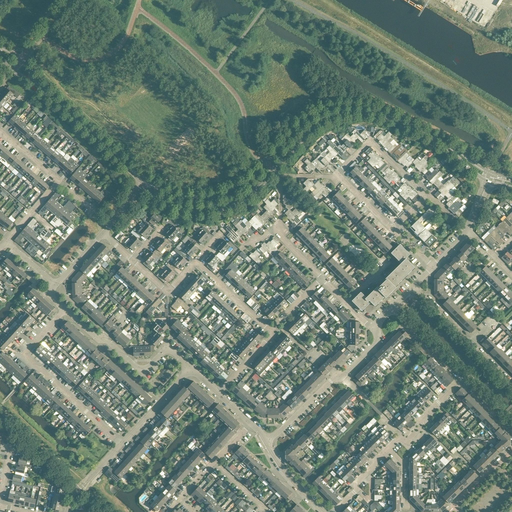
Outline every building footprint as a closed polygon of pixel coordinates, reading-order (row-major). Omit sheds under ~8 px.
[(17,97),(21,93),(9,86),(7,88),(5,87),(4,89),(5,90),(3,93),(11,99),(14,95),(17,97)] [(0,93),(0,96),(7,103),(11,99),(3,93),(1,95),(0,93)] [(15,131),(23,122),(26,118),(22,114),(19,118),(13,125),(15,127),(13,129),(15,131)] [(10,124),(13,125),(19,118),(15,115),(7,124),(9,125),(10,124)] [(27,125),(23,122),(15,131),(17,132),(19,131),(21,133),(27,125)] [(22,136),(23,138),(31,129),(27,125),(21,133),(23,134),(22,136)] [(27,138),(29,140),(35,132),(32,130),(31,129),(23,138),(25,139),(27,138)] [(352,133),(353,134),(358,139),(357,139),(360,141),(362,143),(365,140),(364,139),(367,136),(368,137),(370,135),(365,129),(360,134),(355,129),(352,133)] [(378,142),(381,145),(390,136),(392,135),(389,132),(384,137),(381,134),(383,132),(382,131),(380,131),(373,137),(375,139),(376,138),(379,141),(378,142)] [(30,143),(32,145),(39,136),(35,132),(29,140),(31,142),(30,143)] [(347,133),(344,136),(352,145),(356,142),(355,141),(357,139),(358,139),(353,134),(350,137),(347,133)] [(35,145),(37,147),(43,140),(39,136),(32,145),(33,146),(35,145)] [(349,148),(352,145),(344,136),(341,140),(344,143),(341,146),(346,150),(349,147),(349,148)] [(390,136),(381,145),(384,148),(385,147),(388,150),(387,151),(389,153),(391,151),(397,146),(395,144),(393,146),(390,143),(393,139),(390,136)] [(38,150),(40,152),(47,143),(43,140),(37,147),(39,149),(38,150)] [(329,141),(327,143),(332,148),(338,154),(340,157),(344,154),(343,153),(346,150),(341,146),(340,145),(337,147),(335,145),(331,141),(329,141)] [(43,152),(45,154),(51,147),(47,143),(40,152),(42,154),(43,152)] [(335,157),(338,154),(332,148),(327,143),(329,145),(326,148),(329,152),(326,155),(331,159),(334,156),(335,157)] [(394,158),(397,161),(406,153),(408,151),(405,148),(404,148),(401,144),(400,145),(399,144),(398,144),(397,146),(391,151),(389,153),(391,155),(392,154),(395,157),(394,158)] [(46,157),(48,159),(56,150),(51,147),(45,154),(47,156),(46,157)] [(367,162),(370,165),(379,156),(376,153),(375,154),(372,151),(373,150),(370,147),(365,152),(370,158),(367,162)] [(0,152),(0,155),(2,158),(8,151),(4,148),(0,152)] [(51,159),(53,161),(60,154),(61,152),(57,148),(56,150),(48,159),(50,161),(51,159)] [(2,158),(0,160),(0,161),(4,165),(7,161),(12,155),(8,151),(2,158)] [(406,153),(397,161),(400,164),(401,164),(404,167),(405,166),(407,168),(407,167),(412,163),(415,160),(414,160),(413,158),(412,159),(409,162),(405,159),(409,155),(408,154),(406,153)] [(54,164),(56,166),(64,157),(60,154),(53,161),(56,163),(54,164)] [(320,154),(317,157),(326,166),(329,163),(328,162),(331,159),(326,155),(324,158),(320,154)] [(7,161),(11,165),(17,158),(12,155),(7,161)] [(59,166),(62,168),(70,158),(66,155),(64,157),(56,166),(58,168),(59,166)] [(414,166),(417,169),(426,161),(429,158),(426,155),(422,158),(419,155),(414,160),(415,160),(412,163),(415,165),(414,166)] [(382,159),(379,156),(370,165),(373,168),(377,164),(380,167),(378,169),(380,171),(382,169),(387,164),(385,162),(384,163),(381,160),(382,159)] [(317,157),(311,163),(315,166),(314,166),(316,168),(315,168),(319,171),(322,168),(323,169),(326,166),(317,157)] [(21,162),(17,158),(11,165),(15,169),(21,162)] [(64,173),(72,164),(75,161),(71,158),(70,158),(62,168),(64,170),(62,171),(64,173)] [(309,173),(309,172),(311,174),(313,171),(315,168),(316,168),(314,166),(315,166),(311,163),(307,159),(306,159),(305,158),(302,160),(307,165),(304,168),(309,173)] [(426,161),(417,169),(420,173),(421,172),(424,175),(429,170),(426,167),(429,164),(426,161)] [(15,169),(19,172),(25,165),(21,162),(15,169)] [(351,176),(353,177),(362,168),(361,167),(359,168),(357,166),(355,164),(356,163),(355,162),(349,167),(350,168),(351,168),(352,170),(350,172),(352,175),(351,176)] [(76,168),(72,164),(64,173),(66,175),(68,173),(70,175),(69,175),(70,175),(76,168)] [(382,169),(380,171),(382,173),(384,171),(387,174),(385,176),(383,178),(386,181),(395,172),(392,169),(391,170),(388,167),(389,166),(387,164),(382,169)] [(29,169),(25,165),(19,172),(23,176),(29,169)] [(79,168),(70,179),(72,180),(71,182),(72,184),(83,172),(79,168)] [(362,168),(353,177),(355,179),(356,178),(358,180),(363,175),(361,173),(364,170),(362,168)] [(23,176),(27,179),(33,173),(29,169),(23,176)] [(429,170),(424,175),(427,177),(426,178),(429,181),(438,173),(438,172),(435,170),(434,170),(431,173),(429,170)] [(433,184),(436,186),(440,182),(438,179),(443,174),(439,171),(438,172),(438,173),(429,181),(432,184),(433,184)] [(76,184),(78,185),(84,178),(87,176),(86,175),(87,175),(83,172),(72,184),(74,185),(76,184)] [(398,175),(395,172),(386,181),(389,184),(393,181),(396,184),(397,186),(400,184),(398,182),(400,179),(397,176),(398,175)] [(37,176),(33,173),(27,179),(31,183),(37,176)] [(359,184),(361,186),(367,179),(369,178),(370,177),(368,175),(366,178),(363,175),(358,180),(360,183),(359,184)] [(31,183),(35,186),(41,180),(37,176),(31,183)] [(79,189),(81,191),(88,182),(84,178),(78,185),(80,187),(79,189)] [(364,186),(366,189),(371,183),(369,181),(371,179),(369,178),(367,179),(361,186),(363,187),(364,186)] [(302,190),(306,193),(312,187),(314,185),(313,185),(314,184),(311,181),(310,182),(308,179),(303,183),(306,186),(302,190)] [(440,182),(436,186),(439,189),(438,190),(441,193),(453,181),(451,179),(449,181),(448,180),(443,185),(440,182)] [(45,183),(41,180),(35,186),(39,190),(45,183)] [(311,194),(314,197),(316,195),(325,186),(322,183),(321,184),(318,181),(314,184),(313,185),(314,185),(312,187),(315,190),(311,194)] [(367,192),(369,194),(378,185),(374,181),(371,183),(366,189),(368,191),(367,192)] [(445,196),(448,198),(448,199),(452,194),(449,191),(454,186),(456,184),(453,181),(441,193),(440,194),(437,198),(439,199),(442,196),(442,197),(444,197),(444,196),(445,196)] [(84,191),(86,193),(92,185),(88,182),(81,191),(83,192),(84,191)] [(39,190),(44,194),(49,187),(45,183),(39,190)] [(399,194),(402,197),(411,188),(408,185),(407,186),(404,183),(402,186),(400,184),(397,186),(399,188),(402,191),(399,194)] [(87,196),(89,198),(96,189),(92,185),(86,193),(88,194),(87,196)] [(369,194),(373,198),(382,189),(378,185),(369,194)] [(314,197),(311,199),(314,201),(314,202),(316,200),(317,200),(322,194),(325,197),(332,191),(329,188),(328,189),(325,186),(316,195),(314,197)] [(411,188),(402,197),(405,200),(409,197),(415,203),(417,201),(414,197),(417,194),(414,191),(411,188)] [(92,198),(94,200),(101,193),(96,189),(89,198),(91,199),(92,198)] [(336,194),(333,191),(328,197),(330,199),(332,198),(335,202),(342,196),(339,193),(342,191),(340,189),(338,192),(336,194)] [(386,193),(382,189),(373,198),(375,199),(376,198),(378,201),(386,193)] [(57,190),(48,202),(55,208),(59,204),(55,200),(57,198),(55,196),(59,192),(57,190)] [(95,203),(97,205),(107,194),(102,191),(101,193),(94,200),(97,202),(95,203)] [(379,204),(381,206),(390,197),(386,193),(378,201),(380,203),(379,204)] [(448,199),(448,198),(446,200),(448,202),(446,204),(449,207),(448,208),(451,211),(461,201),(458,198),(454,202),(451,199),(455,195),(453,193),(452,194),(448,199)] [(344,198),(342,196),(335,202),(339,206),(348,198),(347,196),(344,198)] [(390,197),(381,206),(383,208),(384,207),(386,209),(394,201),(390,197)] [(264,202),(266,204),(273,211),(276,208),(275,207),(278,204),(276,202),(278,200),(276,198),(274,200),(274,199),(271,202),(267,199),(264,202)] [(288,199),(287,199),(285,198),(283,200),(285,201),(283,203),(286,206),(285,207),(288,210),(289,209),(293,206),(297,202),(294,198),(290,202),(288,199)] [(350,199),(348,198),(339,206),(344,210),(350,204),(348,202),(350,199)] [(387,212),(389,214),(395,208),(397,206),(398,205),(394,201),(386,209),(388,211),(387,212)] [(461,201),(451,211),(454,214),(455,214),(458,217),(462,212),(459,209),(464,204),(461,201)] [(48,209),(52,212),(55,208),(48,202),(38,213),(40,214),(43,210),(45,212),(48,209)] [(59,204),(55,208),(63,215),(73,204),(71,202),(67,206),(65,205),(63,207),(59,204)] [(73,204),(63,215),(71,221),(74,217),(70,214),(73,211),(71,209),(74,205),(73,204)] [(275,213),(273,211),(266,204),(263,207),(267,211),(264,214),(268,218),(271,215),(272,216),(275,213)] [(352,207),(350,204),(344,210),(348,214),(356,206),(355,204),(352,207)] [(287,217),(290,220),(298,212),(293,206),(289,209),(288,210),(284,213),(287,216),(287,217)] [(358,207),(356,206),(348,214),(352,218),(358,212),(356,210),(358,207)] [(395,208),(389,214),(391,216),(392,215),(394,217),(396,215),(399,218),(404,213),(397,206),(395,208)] [(429,248),(430,248),(437,240),(427,230),(430,226),(428,224),(438,214),(431,207),(410,228),(429,248)] [(52,224),(53,226),(63,215),(55,208),(52,212),(56,216),(53,219),(55,220),(52,224)] [(252,214),(254,216),(263,225),(266,222),(265,221),(268,218),(264,214),(261,216),(257,213),(256,214),(254,212),(252,214)] [(298,212),(290,220),(292,223),(291,225),(293,227),(291,228),(293,230),(301,221),(298,218),(302,215),(301,214),(298,212)] [(360,215),(358,212),(352,218),(356,223),(362,217),(362,216),(364,214),(363,212),(360,215)] [(146,216),(144,218),(151,224),(153,226),(156,223),(157,224),(161,220),(160,220),(161,218),(161,217),(159,215),(158,215),(157,216),(154,214),(149,219),(146,216)] [(0,220),(0,222),(3,225),(9,219),(4,215),(0,220)] [(63,215),(53,226),(55,227),(58,223),(61,225),(63,222),(69,228),(70,226),(72,224),(73,223),(71,221),(63,215)] [(508,215),(502,222),(511,231),(511,219),(508,215)] [(254,216),(251,219),(254,222),(252,225),(251,225),(254,228),(256,230),(259,227),(260,228),(263,225),(254,216)] [(357,224),(362,229),(368,222),(366,220),(368,218),(366,216),(364,218),(357,224)] [(33,218),(24,229),(31,236),(35,232),(31,228),(33,226),(31,224),(35,220),(33,218)] [(144,225),(142,227),(149,233),(151,231),(151,232),(153,229),(149,226),(151,224),(144,218),(142,220),(145,222),(143,224),(144,225)] [(13,223),(9,219),(3,225),(7,229),(13,223)] [(240,221),(238,223),(246,232),(250,229),(249,228),(251,225),(252,225),(248,222),(247,221),(244,223),(241,220),(240,221)] [(235,221),(232,224),(238,229),(238,230),(235,232),(240,237),(242,234),(243,235),(246,232),(238,223),(237,223),(235,221)] [(370,225),(368,222),(362,229),(366,233),(374,224),(373,222),(370,225)] [(510,236),(511,233),(511,231),(502,222),(496,228),(503,235),(506,232),(510,236)] [(303,226),(300,223),(295,229),(297,232),(296,234),(298,236),(296,238),(297,240),(306,231),(302,227),(303,226)] [(376,226),(374,224),(366,233),(370,237),(376,231),(374,228),(376,226)] [(170,229),(169,230),(177,236),(180,238),(183,236),(183,234),(180,232),(182,231),(182,230),(179,227),(177,229),(174,227),(174,226),(172,225),(171,225),(169,227),(169,228),(170,229)] [(229,226),(226,229),(229,233),(226,236),(233,243),(236,240),(237,241),(241,238),(240,237),(235,232),(229,226)] [(149,233),(142,227),(138,231),(135,228),(133,230),(139,236),(141,234),(145,238),(147,236),(147,235),(149,233)] [(496,228),(490,234),(501,245),(504,242),(500,238),(501,237),(502,238),(504,236),(503,235),(496,228)] [(28,240),(31,236),(24,229),(14,240),(16,242),(19,238),(21,240),(24,237),(28,240)] [(197,232),(198,233),(206,240),(210,236),(202,229),(200,229),(197,232)] [(31,236),(39,243),(48,231),(47,230),(43,234),(41,232),(39,235),(35,232),(31,236)] [(130,240),(137,246),(139,244),(141,242),(137,238),(139,236),(133,230),(131,233),(133,235),(131,237),(132,238),(130,240)] [(177,236),(169,230),(165,234),(169,237),(167,239),(172,244),(173,245),(176,243),(173,241),(177,236)] [(50,233),(48,231),(39,243),(49,251),(51,249),(49,247),(50,245),(46,241),(49,239),(46,237),(50,233)] [(121,231),(115,238),(119,241),(124,235),(121,231)] [(301,239),(304,242),(310,235),(306,231),(297,240),(299,242),(301,239)] [(378,233),(376,231),(370,237),(374,241),(382,232),(381,231),(378,233)] [(487,231),(481,237),(483,240),(492,248),(494,246),(493,246),(493,245),(494,244),(495,244),(495,245),(498,248),(501,245),(490,234),(487,231)] [(384,234),(382,232),(374,241),(378,245),(384,239),(382,236),(384,234)] [(192,235),(190,237),(196,243),(198,241),(202,244),(206,240),(198,233),(195,237),(192,235)] [(314,240),(310,235),(304,242),(306,244),(304,247),(305,248),(314,240)] [(28,252),(29,254),(39,243),(31,236),(28,240),(32,244),(29,246),(31,248),(28,252)] [(269,241),(266,244),(273,251),(274,253),(278,250),(274,247),(279,242),(274,236),(272,238),(273,239),(270,242),(269,241)] [(194,245),(196,243),(190,237),(188,239),(191,242),(187,246),(195,253),(198,249),(194,245)] [(129,238),(125,243),(129,247),(134,251),(136,249),(135,248),(137,246),(130,240),(129,238)] [(159,239),(157,242),(164,248),(166,246),(169,248),(170,246),(172,244),(167,239),(165,241),(161,238),(160,240),(159,239)] [(386,241),(384,239),(378,245),(382,249),(390,241),(389,239),(386,241)] [(223,240),(220,244),(227,251),(231,247),(234,249),(236,247),(229,241),(227,243),(223,240)] [(309,247),(312,250),(318,244),(314,240),(305,248),(307,250),(309,247)] [(392,242),(390,241),(382,249),(386,253),(392,247),(390,244),(392,242)] [(164,248),(157,242),(155,244),(155,245),(154,246),(157,250),(155,252),(161,257),(163,255),(161,252),(164,248)] [(266,244),(264,242),(261,245),(262,246),(259,249),(261,252),(263,254),(266,251),(270,254),(273,251),(266,244)] [(468,242),(464,247),(470,253),(474,249),(468,242)] [(39,243),(29,254),(31,255),(34,251),(36,253),(39,250),(43,253),(46,255),(49,251),(39,243)] [(99,248),(109,257),(113,253),(103,244),(99,248)] [(220,252),(218,254),(224,259),(226,257),(224,255),(227,251),(220,244),(216,248),(220,252)] [(322,248),(318,244),(312,250),(314,252),(312,255),(313,256),(322,248)] [(362,310),(370,302),(375,306),(378,303),(377,303),(381,299),(382,299),(384,297),(385,298),(395,288),(395,287),(397,284),(396,283),(400,279),(401,280),(407,274),(406,273),(410,270),(411,270),(414,267),(405,258),(409,255),(407,253),(408,252),(402,246),(401,247),(399,245),(392,252),(400,260),(398,261),(401,263),(402,262),(403,263),(386,280),(385,281),(385,283),(378,289),(377,289),(366,300),(359,293),(352,300),(355,302),(354,303),(359,309),(360,308),(362,310)] [(181,247),(178,250),(180,251),(184,254),(186,252),(187,253),(191,257),(195,253),(187,246),(183,250),(181,247)] [(466,257),(470,253),(464,247),(459,251),(460,252),(466,257)] [(109,257),(99,248),(95,253),(105,261),(109,257)] [(317,256),(320,258),(326,252),(322,248),(313,256),(315,258),(317,256)] [(259,254),(256,250),(253,253),(252,253),(249,256),(260,266),(262,264),(260,262),(261,261),(258,258),(260,255),(259,254)] [(274,258),(278,262),(285,256),(280,252),(278,250),(274,253),(272,256),(274,258)] [(148,252),(145,254),(153,261),(157,257),(159,259),(161,257),(155,252),(153,254),(150,251),(148,252)] [(180,255),(176,259),(184,266),(186,263),(185,263),(187,261),(183,258),(185,256),(185,255),(180,251),(177,253),(180,255)] [(212,252),(208,256),(216,263),(220,259),(222,262),(224,259),(218,254),(216,256),(212,252)] [(330,256),(326,252),(320,258),(322,260),(320,263),(321,264),(324,262),(330,256)] [(453,259),(448,263),(454,269),(455,270),(458,267),(459,269),(461,267),(459,265),(461,263),(466,259),(467,261),(468,260),(469,259),(466,257),(460,252),(456,256),(455,257),(453,259)] [(503,256),(501,258),(508,265),(511,260),(510,259),(511,257),(507,252),(503,256)] [(98,263),(101,265),(105,261),(95,253),(92,257),(98,263)] [(153,261),(145,254),(143,257),(144,257),(142,259),(149,265),(153,261)] [(208,256),(204,260),(208,264),(206,266),(213,272),(215,270),(214,269),(218,265),(216,263),(208,256)] [(278,262),(282,267),(289,260),(285,256),(278,262)] [(101,265),(98,263),(92,257),(88,261),(97,269),(101,265)] [(0,266),(4,269),(11,261),(7,258),(5,260),(3,258),(1,260),(0,261),(0,263),(1,265),(0,266)] [(327,266),(330,268),(336,262),(332,258),(326,264),(323,266),(325,268),(327,266)] [(181,269),(184,266),(176,259),(172,263),(179,270),(181,268),(181,269)] [(282,267),(286,271),(293,264),(289,260),(282,267)] [(4,269),(8,272),(14,264),(11,261),(4,269)] [(84,265),(92,273),(93,274),(97,269),(88,261),(84,265)] [(340,266),(336,262),(330,268),(332,271),(330,273),(331,275),(340,266)] [(454,269),(448,263),(448,262),(443,267),(450,273),(454,269)] [(231,263),(225,270),(228,273),(225,276),(229,279),(235,273),(236,273),(238,270),(231,263)] [(8,272),(12,275),(18,268),(14,264),(8,272)] [(286,271),(290,275),(297,268),(293,264),(286,271)] [(92,273),(84,265),(80,270),(81,270),(86,275),(87,275),(87,276),(89,277),(92,273)] [(335,274),(338,276),(344,270),(340,266),(331,275),(333,276),(335,274)] [(479,272),(483,277),(492,268),(490,266),(488,269),(485,266),(480,272),(479,272)] [(120,277),(128,268),(127,267),(124,269),(122,267),(116,274),(120,277)] [(450,273),(443,267),(439,271),(446,277),(450,273)] [(12,275),(15,278),(22,271),(18,268),(12,275)] [(130,270),(128,268),(120,277),(124,281),(130,275),(128,273),(130,270)] [(168,268),(165,272),(172,279),(174,276),(174,275),(175,274),(168,268)] [(297,268),(290,275),(294,279),(301,272),(297,268)] [(494,270),(492,268),(483,277),(487,281),(493,274),(491,272),(494,270)] [(81,270),(80,270),(76,275),(83,281),(87,276),(87,275),(86,275),(81,270)] [(348,274),(344,270),(338,276),(340,279),(338,281),(339,283),(348,274)] [(22,271),(15,278),(19,282),(25,274),(22,271)] [(434,276),(434,279),(443,279),(446,277),(439,271),(434,276)] [(170,281),(172,279),(165,272),(161,276),(160,275),(158,273),(156,276),(162,281),(164,279),(168,282),(169,281),(170,281)] [(294,279),(298,283),(305,276),(301,272),(294,279)] [(235,273),(229,279),(233,283),(239,276),(236,273),(235,273)] [(198,275),(194,279),(200,285),(204,282),(206,283),(209,280),(203,274),(200,277),(199,277),(198,275)] [(343,282),(346,285),(352,278),(348,274),(339,283),(341,284),(343,282)] [(496,277),(493,274),(487,281),(491,285),(500,276),(498,275),(496,277)] [(81,283),(83,281),(76,275),(72,279),(72,283),(81,283)] [(133,277),(130,275),(124,281),(129,285),(137,276),(135,275),(133,277)] [(139,278),(137,276),(129,285),(133,289),(139,283),(136,280),(139,278)] [(233,283),(237,287),(243,280),(239,276),(233,283)] [(305,276),(298,283),(304,289),(309,284),(307,282),(309,280),(305,276)] [(502,278),(500,276),(491,285),(495,289),(501,283),(499,280),(502,278)] [(350,289),(352,287),(356,282),(352,278),(346,285),(350,289)] [(194,279),(190,284),(197,290),(200,285),(194,279)] [(243,280),(237,287),(241,290),(247,284),(243,280)] [(276,280),(275,282),(273,283),(272,285),(274,287),(276,289),(280,284),(276,280)] [(141,285),(139,283),(133,289),(137,293),(145,284),(144,282),(141,285)] [(504,285),(501,283),(495,289),(499,293),(508,284),(506,283),(504,285)] [(147,285),(145,284),(137,293),(141,297),(147,290),(145,288),(147,285)] [(190,284),(186,288),(193,294),(197,290),(190,284)] [(241,290),(246,294),(252,287),(247,284),(241,290)] [(510,286),(508,284),(499,293),(503,297),(510,291),(507,288),(510,286)] [(26,296),(30,299),(37,292),(30,286),(26,290),(29,293),(26,296)] [(252,287),(246,294),(250,298),(256,291),(252,287)] [(186,288),(183,292),(189,298),(193,294),(186,288)] [(150,293),(147,290),(141,297),(146,301),(154,292),(152,290),(150,293)] [(443,290),(434,290),(434,295),(439,299),(445,293),(443,291),(443,290)] [(206,297),(210,301),(216,295),(212,291),(206,297)] [(316,291),(311,296),(314,299),(315,300),(316,301),(315,303),(316,304),(315,305),(318,308),(321,306),(327,299),(323,295),(321,297),(319,294),(316,291)] [(510,291),(503,297),(500,300),(504,304),(511,296),(511,293),(510,291)] [(37,292),(30,299),(33,302),(40,295),(37,292)] [(155,293),(154,292),(146,301),(150,305),(156,298),(153,296),(155,293)] [(180,296),(179,297),(185,303),(186,302),(189,298),(183,292),(179,296),(180,296)] [(439,299),(443,304),(449,298),(450,297),(445,293),(439,299)] [(73,299),(78,303),(84,296),(82,294),(73,295),(73,299)] [(33,302),(37,306),(44,298),(40,295),(33,302)] [(220,298),(216,295),(210,301),(214,305),(220,298)] [(280,295),(276,299),(282,306),(286,302),(280,295)] [(89,300),(84,296),(78,303),(82,307),(88,301),(89,300)] [(185,303),(179,297),(175,301),(176,301),(171,306),(176,311),(181,306),(189,313),(191,312),(193,310),(189,307),(185,303)] [(37,306),(40,309),(47,302),(44,298),(37,306)] [(165,317),(168,316),(168,309),(165,309),(165,308),(163,307),(165,305),(162,302),(162,301),(159,298),(146,312),(150,316),(153,313),(152,313),(157,307),(165,313),(165,317)] [(224,302),(220,298),(214,305),(218,308),(224,302)] [(449,298),(443,304),(442,304),(446,308),(453,302),(449,298)] [(276,299),(272,303),(278,310),(282,306),(276,299)] [(321,306),(325,310),(331,303),(327,299),(321,306)] [(82,308),(86,312),(92,305),(88,301),(82,307),(82,308)] [(40,309),(44,312),(51,305),(47,302),(40,309)] [(228,306),(224,302),(218,308),(222,312),(228,306)] [(446,308),(450,312),(457,306),(453,302),(446,308)] [(272,303),(268,307),(274,314),(278,310),(272,303)] [(325,310),(329,314),(335,307),(331,303),(325,310)] [(44,312),(48,316),(48,315),(51,317),(55,312),(52,310),(54,308),(51,305),(44,312)] [(96,309),(92,305),(86,312),(90,316),(96,309)] [(222,312),(219,315),(223,319),(232,309),(228,306),(222,312)] [(457,306),(450,312),(455,316),(461,310),(457,306)] [(270,318),(274,314),(268,307),(263,312),(270,318)] [(333,317),(336,315),(335,315),(339,311),(335,307),(329,314),(333,318),(333,317)] [(337,321),(339,319),(346,313),(342,308),(339,311),(335,315),(336,315),(333,317),(335,320),(337,321)] [(90,316),(94,319),(100,313),(96,309),(90,316)] [(232,309),(223,319),(227,322),(236,313),(232,309)] [(455,316),(459,321),(465,314),(461,310),(455,316)] [(312,321),(303,312),(299,316),(305,322),(308,325),(308,326),(312,321)] [(24,317),(31,324),(35,320),(27,313),(24,317)] [(105,317),(100,313),(94,319),(99,323),(105,317)] [(236,313),(227,322),(231,326),(240,317),(242,315),(240,313),(238,315),(236,313)] [(350,317),(346,313),(339,319),(344,323),(347,320),(350,317)] [(465,314),(459,321),(463,325),(469,318),(465,314)] [(22,315),(18,318),(21,320),(28,327),(31,324),(24,317),(22,315)] [(299,316),(295,320),(303,328),(304,329),(308,325),(305,322),(299,316)] [(103,327),(104,326),(109,321),(109,320),(105,317),(99,323),(103,327)] [(350,317),(347,320),(349,322),(349,328),(359,328),(359,322),(355,322),(355,319),(351,319),(350,317)] [(463,325),(467,329),(473,323),(469,318),(463,325)] [(6,319),(0,325),(2,327),(5,324),(9,327),(11,324),(6,319)] [(114,324),(111,321),(109,319),(109,320),(109,321),(104,326),(108,330),(109,331),(111,333),(116,338),(121,332),(122,331),(119,328),(118,327),(115,325),(114,324)] [(28,327),(21,320),(17,324),(25,331),(28,327)] [(165,331),(169,327),(167,326),(168,324),(168,321),(167,321),(165,323),(162,320),(158,325),(165,331)] [(171,327),(175,331),(182,324),(177,320),(174,323),(172,321),(171,321),(171,324),(172,325),(171,327)] [(303,328),(295,320),(290,324),(297,330),(299,332),(303,328)] [(62,328),(66,332),(72,325),(68,321),(66,323),(62,328)] [(12,325),(14,327),(22,334),(25,331),(17,324),(15,322),(12,325)] [(162,333),(165,331),(158,325),(155,322),(151,327),(154,329),(157,332),(161,335),(163,337),(165,335),(162,333)] [(473,323),(467,329),(471,333),(477,327),(473,323)] [(186,328),(182,324),(175,331),(179,334),(180,334),(183,330),(183,331),(185,329),(186,328)] [(290,324),(286,328),(293,335),(297,330),(290,324)] [(9,329),(11,331),(16,336),(18,338),(22,334),(14,327),(12,325),(9,329),(7,327),(9,329)] [(76,329),(72,325),(66,332),(70,336),(76,329)] [(13,340),(16,336),(11,331),(9,329),(7,327),(4,331),(6,333),(13,340)] [(80,333),(76,329),(70,336),(74,339),(80,333)] [(181,341),(187,334),(189,332),(185,329),(183,331),(183,330),(180,334),(179,334),(177,337),(180,340),(181,341)] [(250,335),(256,340),(257,341),(257,340),(261,336),(254,330),(250,335)] [(395,335),(400,340),(401,341),(402,343),(405,346),(407,344),(403,340),(405,337),(400,332),(399,331),(395,335)] [(117,340),(120,343),(126,336),(121,332),(116,338),(115,339),(117,340)] [(157,332),(153,336),(160,342),(162,344),(164,342),(162,340),(164,338),(163,337),(161,335),(157,332)] [(3,336),(7,340),(10,343),(13,340),(6,333),(3,336)] [(79,343),(81,340),(85,337),(80,333),(74,339),(75,340),(79,343)] [(181,341),(185,345),(192,338),(187,334),(181,341)] [(281,338),(283,340),(289,346),(291,343),(293,344),(294,342),(285,334),(281,338)] [(246,339),(248,340),(253,345),(257,341),(256,340),(250,335),(246,339)] [(391,339),(397,345),(400,343),(403,347),(405,346),(402,343),(401,341),(400,340),(395,335),(391,339)] [(0,339),(0,340),(7,347),(10,343),(7,340),(3,336),(0,339)] [(126,336),(120,343),(124,346),(130,340),(126,336)] [(153,344),(155,346),(156,346),(160,342),(153,336),(149,340),(153,344)] [(485,336),(481,340),(480,341),(482,343),(481,344),(486,348),(492,342),(490,340),(488,338),(487,338),(485,336)] [(85,337),(81,340),(79,343),(83,347),(89,341),(88,340),(85,337)] [(196,342),(192,338),(185,345),(189,349),(196,342)] [(285,350),(289,346),(283,340),(281,338),(279,340),(277,342),(285,350)] [(242,343),(249,349),(253,345),(248,340),(246,339),(245,340),(242,343)] [(349,339),(349,340),(349,345),(347,347),(347,348),(351,352),(355,348),(355,345),(359,345),(359,340),(359,339),(349,339)] [(394,351),(397,354),(398,352),(394,348),(397,345),(391,339),(390,340),(387,343),(393,350),(394,351)] [(196,342),(189,349),(194,353),(200,346),(202,344),(198,340),(196,342)] [(83,347),(87,351),(93,344),(89,341),(83,347)] [(277,342),(273,347),(280,353),(282,355),(286,350),(285,350),(277,342)] [(486,348),(490,352),(496,346),(492,342),(486,348)] [(239,347),(245,353),(249,349),(242,343),(239,347)] [(395,355),(397,354),(394,351),(393,350),(387,343),(383,347),(389,354),(391,351),(395,355)] [(38,355),(45,347),(41,344),(35,351),(38,355)] [(87,351),(85,353),(89,357),(90,356),(91,355),(96,349),(97,349),(97,348),(93,344),(87,351)] [(145,346),(145,356),(151,355),(151,352),(154,352),(154,347),(155,346),(153,344),(151,346),(145,346)] [(131,345),(129,347),(130,348),(130,353),(133,353),(134,356),(139,356),(139,347),(133,347),(131,345)] [(204,350),(200,346),(194,353),(198,357),(204,350)] [(342,348),(339,350),(346,357),(350,353),(344,346),(342,348)] [(500,350),(496,346),(490,352),(494,356),(495,356),(495,355),(500,350)] [(38,355),(42,358),(49,351),(45,347),(38,355)] [(245,353),(239,347),(235,351),(241,358),(245,353)] [(276,357),(280,353),(273,347),(270,351),(269,351),(275,355),(274,356),(276,357)] [(383,347),(379,351),(385,358),(386,359),(389,362),(390,360),(388,358),(390,355),(389,354),(383,347)] [(202,360),(208,353),(210,352),(206,348),(204,350),(198,357),(202,360)] [(98,363),(102,366),(103,368),(104,367),(104,366),(109,361),(105,357),(104,357),(102,354),(101,353),(97,349),(96,349),(91,355),(90,356),(93,359),(95,360),(96,361),(98,363)] [(276,357),(274,356),(275,355),(269,351),(270,351),(268,349),(264,353),(272,361),(276,357)] [(501,349),(500,350),(495,355),(495,356),(499,360),(505,354),(501,349)] [(342,361),(346,357),(339,350),(335,354),(342,361)] [(52,354),(49,351),(42,358),(45,361),(52,354)] [(381,362),(381,361),(383,359),(387,363),(389,362),(386,359),(385,358),(379,351),(374,356),(375,357),(376,356),(381,362)] [(509,358),(509,357),(511,355),(507,351),(505,354),(499,360),(502,363),(502,364),(509,358)] [(240,358),(233,352),(230,355),(236,362),(240,358)] [(200,362),(205,366),(211,359),(207,355),(209,354),(208,353),(202,360),(200,362)] [(264,353),(260,358),(269,366),(272,361),(264,353)] [(45,361),(49,365),(56,357),(52,354),(45,361)] [(335,354),(331,358),(337,364),(337,365),(342,361),(335,354)] [(0,361),(0,362),(3,365),(10,358),(6,355),(0,361)] [(371,360),(378,367),(379,368),(382,371),(383,369),(380,366),(379,365),(382,363),(381,361),(381,362),(376,356),(375,357),(371,360)] [(49,365),(52,368),(59,360),(56,357),(49,365)] [(324,376),(325,376),(329,372),(330,370),(332,368),(337,364),(331,358),(330,357),(327,360),(325,358),(324,359),(323,359),(326,362),(324,363),(322,365),(319,368),(318,367),(318,366),(316,364),(315,365),(315,366),(316,368),(319,371),(324,376)] [(423,364),(427,368),(435,360),(434,359),(433,360),(430,357),(423,364)] [(4,371),(6,369),(13,361),(10,358),(3,365),(1,368),(4,371)] [(260,358),(256,362),(265,370),(269,366),(260,358)] [(502,364),(506,368),(511,362),(511,361),(509,358),(502,364)] [(215,363),(211,359),(205,366),(209,370),(215,363)] [(52,368),(56,371),(63,364),(59,360),(52,368)] [(104,367),(108,370),(114,364),(110,360),(109,361),(104,366),(104,367)] [(367,364),(374,371),(376,373),(379,371),(380,372),(382,371),(379,368),(378,367),(371,360),(367,364)] [(436,361),(435,360),(427,368),(431,372),(438,365),(435,362),(436,361)] [(6,369),(10,372),(17,365),(13,361),(6,369)] [(213,374),(221,365),(217,361),(215,363),(209,370),(213,374)] [(256,362),(252,366),(258,371),(256,373),(260,376),(265,370),(256,362)] [(56,371),(60,374),(66,367),(63,364),(56,371)] [(118,368),(114,364),(108,370),(105,374),(109,377),(112,374),(118,368)] [(371,376),(374,379),(375,377),(371,373),(374,371),(367,364),(363,368),(370,375),(371,376)] [(10,372),(13,375),(20,368),(17,365),(10,372)] [(230,373),(226,369),(225,369),(221,365),(213,374),(222,382),(223,381),(228,376),(227,376),(230,373)] [(431,372),(435,375),(442,368),(441,367),(440,368),(438,365),(431,372)] [(60,374),(63,377),(70,370),(66,367),(60,374)] [(155,377),(150,383),(158,390),(175,373),(170,367),(166,371),(163,368),(158,373),(163,378),(160,382),(155,377)] [(13,375),(17,378),(24,371),(20,368),(13,375)] [(122,371),(118,368),(112,374),(109,377),(113,381),(117,378),(122,371)] [(366,379),(368,376),(372,380),(374,379),(371,376),(370,375),(363,368),(359,372),(366,379)] [(435,375),(439,379),(445,373),(443,370),(444,369),(442,368),(435,375)] [(63,377),(67,381),(73,373),(70,370),(63,377)] [(27,374),(24,371),(17,378),(21,382),(27,374)] [(117,378),(121,382),(127,375),(122,371),(117,378)] [(312,371),(308,375),(317,385),(321,381),(315,374),(312,371)] [(325,377),(325,376),(324,376),(319,371),(315,374),(321,381),(325,377)] [(363,381),(366,379),(359,372),(355,377),(356,378),(353,380),(360,387),(365,383),(363,381)] [(67,381),(70,384),(77,377),(73,373),(67,381)] [(439,379),(442,383),(450,376),(449,374),(448,375),(445,373),(439,379)] [(24,382),(28,385),(35,378),(31,374),(24,382)] [(131,379),(127,375),(121,382),(125,386),(131,379)] [(308,375),(304,379),(307,383),(313,389),(317,385),(308,375)] [(441,384),(445,388),(453,381),(450,378),(451,377),(450,376),(442,383),(443,383),(441,384)] [(81,380),(77,377),(70,384),(74,387),(81,380)] [(28,385),(32,388),(38,381),(35,378),(28,385)] [(135,383),(131,379),(125,386),(129,390),(135,383)] [(186,385),(185,385),(184,386),(192,393),(208,408),(215,401),(193,381),(192,382),(190,380),(186,385)] [(32,388),(35,391),(42,384),(38,381),(32,388)] [(77,388),(80,391),(87,384),(83,381),(77,388)] [(239,383),(232,390),(236,394),(242,388),(246,384),(243,382),(242,382),(241,381),(239,383)] [(139,387),(135,383),(129,390),(133,393),(139,387)] [(309,393),(313,389),(307,383),(303,387),(309,393)] [(35,391),(39,395),(45,387),(42,384),(35,391)] [(80,391),(84,395),(91,387),(87,384),(80,391)] [(184,387),(161,412),(168,419),(192,393),(184,386),(183,387),(184,387)] [(39,395),(42,398),(49,391),(45,387),(39,395)] [(84,395),(87,398),(94,391),(91,387),(84,395)] [(133,393),(138,397),(144,391),(139,387),(133,393)] [(305,397),(309,393),(303,387),(299,391),(305,397)] [(433,394),(426,387),(423,391),(430,399),(431,397),(430,396),(433,394)] [(242,388),(236,394),(241,398),(247,392),(242,388)] [(460,388),(455,393),(461,399),(467,393),(463,389),(462,388),(460,388)] [(430,399),(423,391),(421,389),(417,393),(425,401),(428,399),(429,400),(430,399)] [(345,392),(344,394),(344,395),(345,394),(351,401),(355,397),(349,390),(346,393),(346,392),(345,392)] [(42,398),(46,401),(52,394),(49,391),(42,398)] [(87,398),(91,401),(98,394),(94,391),(87,398)] [(148,395),(144,391),(138,397),(142,401),(148,395)] [(301,401),(305,397),(299,391),(295,395),(301,401)] [(241,398),(245,402),(251,395),(247,392),(241,398)] [(301,401),(295,395),(292,392),(288,396),(297,405),(301,401)] [(417,393),(413,397),(415,398),(422,406),(424,405),(423,404),(424,403),(425,401),(417,393)] [(471,397),(467,393),(461,399),(465,403),(471,397)] [(46,401),(49,404),(56,397),(52,394),(46,401)] [(91,401),(94,404),(101,397),(98,394),(91,401)] [(341,396),(339,398),(340,399),(341,398),(347,405),(351,401),(345,394),(344,395),(342,397),(342,396),(341,396)] [(152,399),(148,395),(142,401),(146,405),(152,399)] [(255,399),(251,395),(245,402),(249,406),(255,399)] [(293,409),(297,405),(288,396),(284,400),(286,402),(287,402),(287,403),(292,408),(293,409)] [(49,404),(53,408),(60,400),(56,397),(49,404)] [(94,404),(98,408),(105,400),(101,397),(94,404)] [(253,410),(254,409),(259,403),(260,402),(262,400),(258,397),(255,399),(249,406),(253,410)] [(475,402),(471,397),(465,403),(469,408),(475,402)] [(337,400),(335,402),(336,403),(336,402),(343,409),(347,405),(341,398),(340,399),(338,401),(338,400),(337,400)] [(415,398),(411,402),(417,409),(420,406),(421,407),(422,406),(415,398)] [(53,408),(56,411),(63,404),(60,400),(53,408)] [(109,404),(105,400),(98,408),(101,411),(102,411),(107,405),(107,406),(109,404)] [(417,409),(411,402),(409,400),(405,404),(407,406),(415,414),(416,413),(415,412),(417,409)] [(254,409),(259,414),(265,407),(260,402),(259,403),(254,409)] [(287,413),(292,408),(287,403),(287,402),(286,402),(281,406),(287,413)] [(333,404),(331,406),(332,407),(332,406),(339,413),(343,409),(336,402),(336,403),(334,405),(334,404),(333,404)] [(480,406),(475,402),(469,408),(474,412),(480,406)] [(56,411),(60,414),(67,407),(63,404),(56,411)] [(228,426),(235,433),(241,427),(238,425),(240,423),(218,404),(211,411),(228,426)] [(101,411),(100,413),(103,416),(110,409),(107,406),(107,405),(102,411),(101,411)] [(279,409),(279,418),(283,418),(287,413),(281,406),(279,409)] [(328,408),(327,410),(328,411),(328,410),(335,417),(339,413),(332,406),(332,407),(330,409),(330,408),(328,408)] [(403,410),(405,412),(410,417),(410,416),(412,414),(413,415),(415,414),(407,406),(403,410)] [(484,410),(480,406),(474,412),(478,417),(484,410)] [(60,414),(63,417),(70,410),(67,407),(60,414)] [(264,418),(267,418),(267,409),(265,407),(259,414),(264,418)] [(63,417),(67,421),(77,410),(76,409),(72,412),(70,410),(63,417)] [(103,416),(107,419),(114,412),(110,409),(103,416)] [(67,421),(71,424),(77,416),(75,414),(78,411),(77,410),(67,421)] [(115,410),(114,412),(107,419),(110,422),(119,413),(115,410)] [(324,412),(323,414),(330,421),(331,421),(335,417),(328,410),(328,411),(326,413),(326,412),(324,412)] [(488,415),(484,410),(478,417),(482,421),(488,416),(488,415)] [(405,412),(401,415),(409,423),(410,422),(409,421),(412,418),(410,416),(410,417),(405,412)] [(441,416),(440,417),(447,425),(450,427),(454,423),(453,423),(455,421),(447,412),(442,417),(441,416)] [(110,422),(114,426),(121,418),(122,416),(119,413),(110,422)] [(161,414),(159,416),(162,419),(160,421),(166,427),(170,422),(164,416),(161,414)] [(321,419),(327,425),(331,421),(330,421),(323,414),(322,415),(322,416),(323,417),(321,419)] [(400,414),(396,418),(397,419),(404,426),(406,423),(407,424),(409,423),(401,415),(400,414)] [(74,427),(84,416),(83,415),(79,419),(77,416),(71,424),(74,427)] [(84,416),(74,427),(75,428),(78,430),(84,423),(82,421),(85,417),(84,416)] [(482,421),(481,422),(485,426),(492,420),(489,417),(488,416),(482,421)] [(443,429),(447,425),(440,417),(438,418),(440,419),(437,422),(443,429)] [(114,426),(118,429),(124,422),(121,418),(114,426)] [(317,423),(323,429),(327,425),(321,419),(320,418),(319,419),(319,420),(319,421),(317,423)] [(404,426),(397,419),(393,423),(401,431),(402,429),(401,428),(404,426)] [(485,426),(489,430),(496,424),(492,420),(485,426)] [(154,423),(153,423),(152,421),(150,423),(152,425),(154,427),(152,429),(158,435),(162,431),(156,425),(154,423)] [(162,431),(166,427),(160,421),(156,425),(162,431)] [(78,430),(81,434),(91,423),(90,422),(87,425),(84,423),(78,430)] [(128,425),(124,422),(118,429),(121,432),(128,425)] [(313,427),(319,434),(323,429),(317,423),(316,422),(315,423),(314,424),(315,425),(313,427)] [(432,425),(440,432),(441,434),(445,430),(443,429),(437,422),(434,425),(433,424),(432,425)] [(92,424),(91,423),(81,434),(79,436),(83,439),(91,430),(92,430),(89,427),(92,424)] [(500,428),(496,424),(489,430),(493,434),(500,428)] [(376,428),(386,439),(387,437),(386,436),(389,434),(380,425),(376,428)] [(439,432),(440,432),(432,425),(431,426),(432,427),(429,430),(436,436),(439,432)] [(235,433),(228,426),(204,452),(211,459),(235,433)] [(309,431),(315,438),(319,434),(313,427),(312,426),(311,427),(311,429),(309,431)] [(385,440),(386,439),(375,427),(371,431),(372,432),(381,441),(384,439),(385,440)] [(496,435),(501,440),(510,440),(510,437),(504,430),(503,430),(503,431),(500,428),(493,434),(491,436),(493,438),(494,438),(496,435)] [(152,429),(148,433),(155,439),(157,442),(161,437),(158,435),(152,429)] [(309,431),(308,430),(307,431),(307,433),(305,435),(311,442),(315,438),(309,431)] [(368,435),(371,438),(378,446),(380,445),(378,444),(381,441),(372,432),(368,435)] [(151,444),(155,439),(148,433),(144,438),(151,444)] [(303,433),(302,435),(302,436),(300,438),(300,439),(308,447),(311,445),(314,448),(313,448),(319,455),(321,453),(311,442),(305,435),(303,433)] [(440,445),(430,435),(429,437),(430,438),(428,440),(434,447),(436,449),(440,445)] [(300,439),(300,438),(299,437),(298,439),(298,440),(296,443),(301,448),(304,451),(308,447),(300,439)] [(144,438),(140,442),(147,448),(151,444),(144,438)] [(371,438),(367,442),(373,449),(376,446),(377,447),(378,446),(371,438)] [(424,442),(423,443),(430,451),(434,447),(428,440),(425,443),(424,442)] [(510,444),(510,440),(501,440),(494,447),(499,452),(502,449),(503,450),(510,444)] [(141,443),(137,447),(144,453),(148,449),(147,448),(140,442),(141,443)] [(371,451),(373,449),(367,442),(363,446),(370,454),(372,453),(371,451)] [(285,451),(285,455),(294,455),(301,448),(296,443),(293,446),(292,445),(285,451)] [(423,445),(420,448),(426,454),(430,451),(423,443),(421,444),(423,445)] [(491,443),(489,445),(492,448),(489,450),(495,456),(496,456),(497,455),(499,452),(494,447),(491,443)] [(235,453),(239,457),(245,450),(241,446),(239,448),(236,445),(231,451),(234,454),(235,453)] [(359,450),(361,452),(366,456),(368,454),(369,455),(370,454),(363,446),(359,450)] [(140,457),(144,453),(137,447),(133,451),(140,457)] [(197,447),(193,451),(195,453),(201,459),(205,455),(199,449),(197,447)] [(426,454),(420,448),(417,450),(416,449),(415,451),(421,457),(422,458),(426,454)] [(18,458),(17,461),(18,462),(18,463),(19,463),(26,464),(27,465),(28,460),(29,461),(31,460),(32,458),(26,453),(23,450),(22,454),(21,454),(21,457),(22,457),(21,458),(19,458),(18,458)] [(239,457),(243,460),(244,460),(249,455),(250,454),(245,450),(239,457)] [(491,460),(495,456),(489,450),(485,454),(491,460)] [(136,461),(140,457),(133,451),(130,455),(136,461)] [(415,453),(409,458),(416,461),(421,457),(415,451),(414,452),(415,453)] [(361,452),(357,455),(365,463),(366,462),(365,461),(367,458),(366,456),(361,452)] [(195,453),(191,457),(198,463),(201,459),(195,453)] [(363,464),(365,463),(357,455),(355,454),(351,457),(360,466),(362,463),(363,464)] [(485,454),(481,458),(487,464),(491,460),(485,454)] [(130,455),(126,460),(132,466),(136,461),(130,455)] [(243,461),(247,465),(253,459),(249,455),(244,460),(243,460),(243,461)] [(293,464),(296,467),(301,462),(294,455),(285,455),(285,458),(292,465),(293,464)] [(194,467),(198,463),(191,457),(187,461),(194,467)] [(348,462),(349,463),(357,471),(358,469),(357,468),(360,466),(351,457),(349,458),(348,459),(348,460),(349,460),(348,461),(348,462)] [(408,466),(408,468),(416,468),(416,461),(409,458),(409,466),(408,466)] [(483,468),(487,464),(481,458),(477,462),(483,468)] [(257,462),(253,459),(247,465),(251,469),(257,462)] [(338,473),(342,469),(337,464),(340,461),(338,459),(331,466),(338,473)] [(387,470),(388,468),(394,462),(393,461),(392,462),(389,459),(382,466),(387,470)] [(128,470),(132,466),(126,460),(122,464),(128,470)] [(187,461),(183,466),(190,472),(194,467),(187,461)] [(301,462),(296,467),(300,471),(306,465),(302,461),(301,462)] [(445,466),(442,463),(441,461),(437,465),(439,467),(441,469),(445,466)] [(261,466),(257,462),(251,469),(255,473),(261,466)] [(344,465),(345,467),(352,473),(354,471),(356,472),(357,471),(349,463),(348,462),(347,462),(344,465)] [(388,468),(393,473),(400,470),(394,465),(395,464),(394,462),(388,468)] [(473,466),(479,473),(483,468),(477,462),(473,466)] [(16,466),(15,471),(16,472),(24,473),(25,467),(25,466),(30,467),(31,465),(27,465),(26,464),(19,463),(18,467),(16,466)] [(122,464),(118,468),(125,474),(128,470),(122,464)] [(229,468),(227,469),(232,473),(236,468),(232,464),(229,468)] [(310,469),(306,465),(300,471),(304,475),(310,469)] [(186,476),(190,472),(183,466),(179,470),(186,476)] [(255,473),(260,477),(260,476),(266,470),(265,470),(261,466),(255,473)] [(349,476),(352,473),(345,467),(342,471),(349,478),(350,477),(349,476)] [(115,471),(110,476),(113,479),(117,482),(118,481),(120,479),(123,481),(127,476),(125,474),(118,468),(115,471)] [(311,472),(313,470),(313,469),(312,468),(311,468),(310,469),(304,475),(303,476),(304,478),(305,478),(306,477),(306,476),(307,476),(308,475),(308,474),(309,474),(310,474),(310,472),(311,472)] [(266,469),(265,470),(266,470),(260,476),(260,477),(258,479),(262,482),(263,482),(271,473),(266,469)] [(467,474),(473,480),(478,476),(472,469),(467,474)] [(179,470),(176,474),(182,480),(186,476),(179,470)] [(393,479),(401,479),(401,478),(399,478),(400,470),(393,473),(393,479)] [(349,478),(342,471),(338,474),(344,481),(347,478),(348,479),(349,478)] [(14,475),(12,480),(21,482),(22,476),(28,477),(28,474),(24,473),(16,472),(15,476),(14,475)] [(275,477),(271,473),(263,482),(267,486),(275,477)] [(178,484),(182,480),(176,474),(172,478),(178,484)] [(467,474),(463,478),(469,484),(473,480),(467,474)] [(178,484),(172,478),(168,475),(164,479),(170,484),(174,488),(175,488),(178,484)] [(465,487),(465,488),(469,484),(463,478),(461,475),(457,479),(459,481),(465,487)] [(315,488),(323,480),(319,476),(312,483),(315,486),(314,487),(315,488)] [(267,486),(266,486),(271,490),(279,481),(275,477),(267,486)] [(320,491),(326,484),(323,480),(315,488),(316,489),(317,488),(320,491)] [(283,485),(279,481),(271,490),(275,494),(277,491),(283,485)] [(459,481),(455,485),(461,491),(465,488),(465,487),(459,481)] [(176,490),(175,488),(174,488),(170,484),(166,488),(172,494),(176,490)] [(323,495),(330,488),(326,484),(320,491),(322,493),(321,494),(323,495)] [(287,489),(283,485),(277,491),(281,495),(287,489)] [(455,485),(451,489),(457,495),(461,491),(455,485)] [(51,492),(54,492),(63,494),(64,489),(61,488),(56,487),(52,486),(51,492)] [(195,494),(197,496),(203,490),(199,486),(191,495),(193,497),(195,494)] [(166,488),(162,493),(168,499),(172,494),(166,488)] [(254,491),(253,493),(257,496),(261,492),(257,488),(254,491)] [(327,498),(334,492),(330,488),(323,495),(324,497),(325,496),(327,498)] [(286,499),(287,498),(292,493),(292,492),(287,489),(281,495),(286,499)] [(416,489),(408,489),(408,491),(409,491),(409,499),(416,496),(416,489)] [(451,489),(447,493),(453,499),(457,495),(451,489)] [(8,502),(13,503),(16,491),(10,490),(9,496),(5,495),(4,500),(8,501),(8,502)] [(203,490),(197,496),(199,498),(197,500),(199,502),(206,493),(203,490)] [(329,502),(330,503),(338,496),(340,494),(336,490),(334,492),(327,498),(330,501),(329,502)] [(205,503),(210,497),(212,494),(208,491),(206,493),(199,502),(200,503),(203,501),(205,503)] [(162,493),(158,497),(165,503),(168,499),(162,493)] [(447,493),(443,497),(449,503),(453,499),(447,493)] [(156,495),(152,499),(161,507),(165,503),(158,497),(156,495)] [(335,506),(342,500),(338,496),(330,503),(331,504),(332,503),(335,506)] [(413,505),(415,506),(421,500),(416,496),(409,499),(414,504),(413,505)] [(206,509),(214,500),(210,497),(205,503),(207,504),(204,507),(206,509)] [(441,498),(437,502),(438,505),(441,511),(446,507),(447,508),(449,506),(447,505),(441,498)] [(152,499),(148,503),(156,511),(157,511),(161,507),(152,499)] [(206,511),(209,511),(217,504),(215,503),(216,502),(214,500),(206,509),(208,510),(206,511)] [(421,500),(415,506),(416,507),(417,506),(422,511),(425,505),(421,500)] [(78,502),(75,511),(81,511),(83,506),(79,501),(78,502)] [(392,501),(392,507),(399,510),(399,503),(401,503),(401,501),(392,501)] [(53,511),(58,511),(60,505),(50,502),(48,508),(53,509),(53,511)] [(431,511),(432,505),(432,503),(426,503),(425,505),(422,511),(430,511),(429,511),(431,511)]
